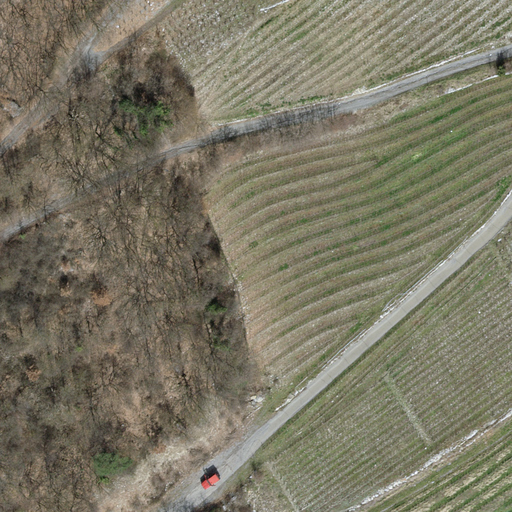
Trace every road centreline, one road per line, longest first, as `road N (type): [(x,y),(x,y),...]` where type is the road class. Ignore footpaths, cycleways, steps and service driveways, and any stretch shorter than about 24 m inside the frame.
road 1 (track): [(511,49),(369,98),(216,137),(0,237)]
road 2 (unclassified): [(178,511),(511,204)]
road 3 (track): [(365,511),(511,419)]
road 4 (track): [(179,0),(85,73),(64,71)]
